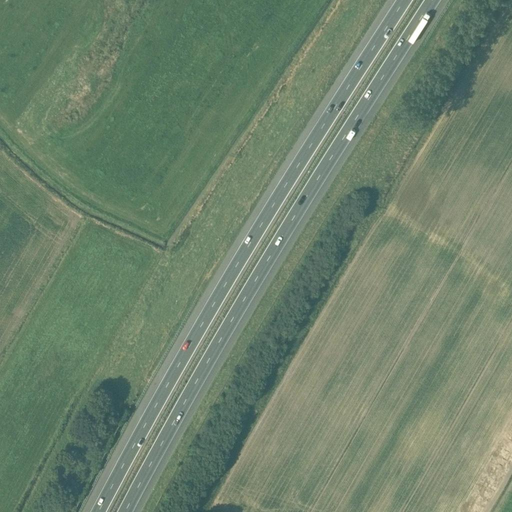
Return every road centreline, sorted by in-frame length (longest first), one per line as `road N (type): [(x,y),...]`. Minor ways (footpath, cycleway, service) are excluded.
road 1 (motorway): [(126,511),(299,207),(433,0)]
road 2 (motorway): [(403,0),(277,195),(98,511)]
